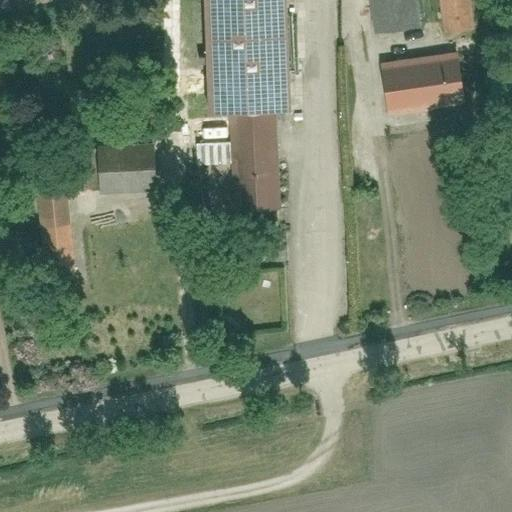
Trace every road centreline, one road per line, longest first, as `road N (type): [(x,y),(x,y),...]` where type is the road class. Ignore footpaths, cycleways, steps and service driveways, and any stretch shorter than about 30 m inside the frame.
road 1 (track): [(193,392),(172,174),(185,121),(181,0)]
road 2 (tertiary): [(0,431),(323,364)]
road 3 (unclassified): [(102,511),(308,473),(329,443),(323,364)]
road 4 (tertiary): [(323,364),(511,325)]
